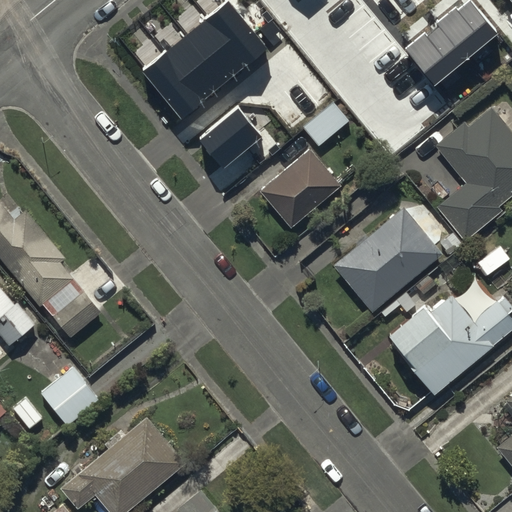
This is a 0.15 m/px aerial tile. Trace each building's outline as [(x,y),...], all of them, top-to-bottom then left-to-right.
[(471,0),(469,0),(440,24),(466,56),(496,31),(471,0)] [(226,1),(206,18),(243,63),(263,47),(226,1)] [(206,18),(185,34),(222,80),(243,63),(206,18)] [(440,24),(409,49),(436,81),(466,56),(440,24)] [(185,34),(165,51),(202,97),(222,80),(185,34)] [(165,51),(144,67),(182,113),(202,97),(165,51)] [(497,198),(511,185),(511,125),(491,100),(468,118),(464,114),(434,139),(465,177),(437,200),(464,234),(501,203),(497,198)] [(334,103),(304,129),(318,145),(348,120),(334,103)] [(259,133),(237,106),(201,137),(222,163),(259,133)] [(292,226),(341,184),(311,148),(261,189),(292,226)] [(12,208),(0,193),(0,250),(38,296),(41,294),(69,328),(100,303),(59,254),(65,249),(23,199),(12,208)] [(440,246),(401,200),(332,257),(371,303),(440,246)] [(13,294),(0,278),(0,329),(6,337),(33,314),(15,292),(13,294)] [(420,286),(384,314),(408,345),(405,348),(429,379),(511,315),(511,309),(506,302),(511,298),(501,285),(494,290),(493,289),(469,307),(448,280),(427,296),(420,286)] [(97,393),(71,360),(40,385),(66,417),(97,393)] [(511,387),(505,393),(511,401),(511,424),(495,439),(511,460),(511,387)] [(41,412),(24,392),(11,403),(28,423),(41,412)] [(185,452),(144,406),(58,480),(76,500),(95,484),(118,510),(185,452)] [(223,511),(198,481),(177,499),(185,508),(179,511),(223,511)] [(73,511),(64,500),(50,511),(73,511)]
